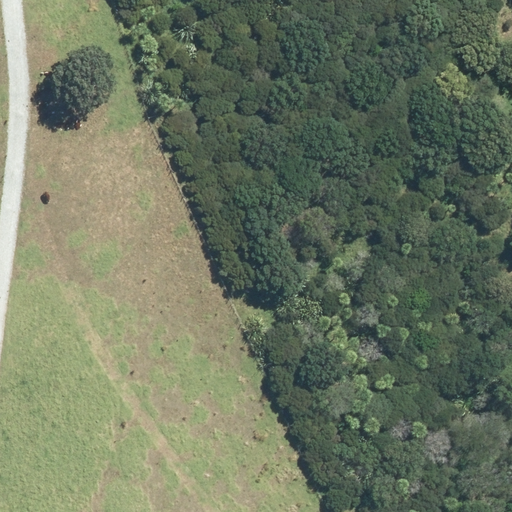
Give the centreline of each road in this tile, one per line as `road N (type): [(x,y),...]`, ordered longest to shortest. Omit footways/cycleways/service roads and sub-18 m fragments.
road 1 (track): [(33,0),(42,109),(35,174)]
road 2 (track): [(35,174),(0,336)]
